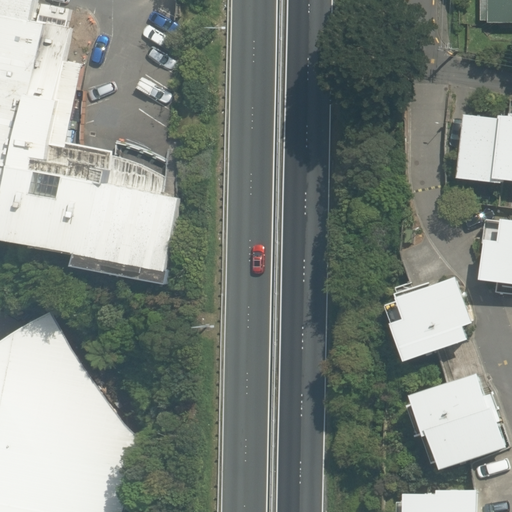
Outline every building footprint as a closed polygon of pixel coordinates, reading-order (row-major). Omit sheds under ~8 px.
[(511,0),(482,0),(482,22),(511,22),(511,0)] [(81,18),(0,2),(0,238),(165,277),(179,203),(158,197),(157,185),(110,161),(101,175),(51,163),(81,18)] [(511,185),(511,115),(474,111),(465,180),(511,185)] [(487,243),(491,244),(487,278),(511,281),(511,217),(508,217),(507,222),(490,220),(487,243)] [(479,322),(462,275),(432,286),(431,282),(401,292),(404,299),(392,303),(400,327),(403,326),(415,359),(474,338),(469,325),(479,322)] [(137,455),(140,441),(54,311),(0,347),(0,511),(127,511),(139,455),(137,455)] [(447,458),(450,466),(511,445),(511,439),(496,391),(491,392),(483,370),(418,392),(421,402),(412,405),(422,435),(426,433),(436,462),(447,458)] [(483,511),(485,487),(448,486),(448,490),(417,489),(417,499),(407,499),(406,511),(483,511)]
